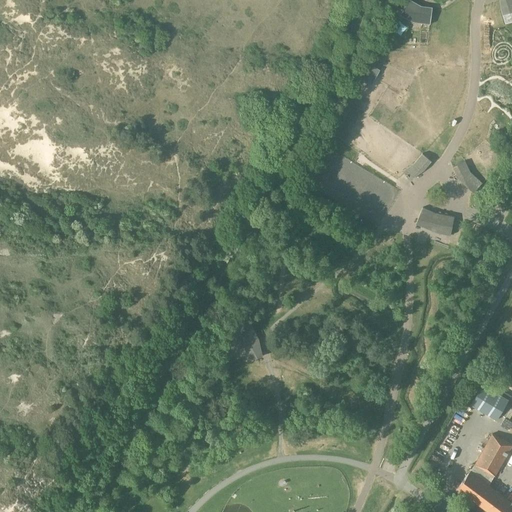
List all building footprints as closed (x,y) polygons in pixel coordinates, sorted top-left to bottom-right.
[(421,5),(410,0),(407,0),(400,14),(415,22),(430,24),(432,7),(421,5)] [(511,0),(499,0),(500,10),(504,23),(511,21),(511,0)] [(362,80),(371,84),(379,69),(371,64),(362,80)] [(424,170),(431,161),(422,153),(414,163),(402,171),(409,180),(424,170)] [(458,179),(472,191),(473,192),(482,183),(470,172),(465,161),(452,167),(458,179)] [(450,235),(454,216),(435,212),(422,207),(415,223),(437,233),(450,235)] [(250,322),(236,330),(244,344),(247,360),(262,356),(258,338),(250,322)] [(480,384),(469,405),(496,420),(507,399),(480,384)] [(458,488),(483,507),(496,490),(488,484),(494,475),(495,475),(511,444),(492,434),(470,470),(457,488),(457,489),(458,488)] [(496,490),(483,507),(489,511),(511,511),(511,501),(511,502),(511,501),(511,502),(496,490)]
